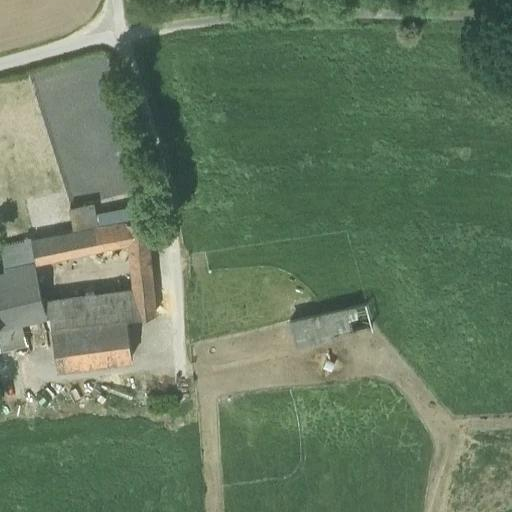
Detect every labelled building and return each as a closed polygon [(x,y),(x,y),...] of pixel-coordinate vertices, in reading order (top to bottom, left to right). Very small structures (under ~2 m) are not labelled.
[(67,207),(72,232),(98,227),(93,202),(67,207)] [(129,242),(130,262),(150,260),(146,217),(98,227),(72,232),(32,240),(35,259),(36,261),(129,242)] [(28,260),(35,259),(32,240),(0,247),(6,272),(29,266),(28,260)] [(130,262),(132,277),(152,276),(150,260),(130,262)] [(35,264),(29,266),(6,272),(0,273),(0,350),(0,351),(16,347),(14,339),(26,336),(22,322),(42,317),(47,316),(43,300),(35,264)] [(156,313),(152,276),(132,277),(133,288),(136,315),(136,316),(156,313)] [(42,317),(44,331),(52,330),(52,325),(126,315),(127,316),(136,315),(133,288),(43,300),(47,316),(42,317)] [(367,299),(287,317),(293,344),(374,326),(367,299)] [(52,330),(57,368),(132,358),(127,316),(126,315),(52,325),(52,330)] [(26,336),(44,331),(42,317),(22,322),(26,336)]
